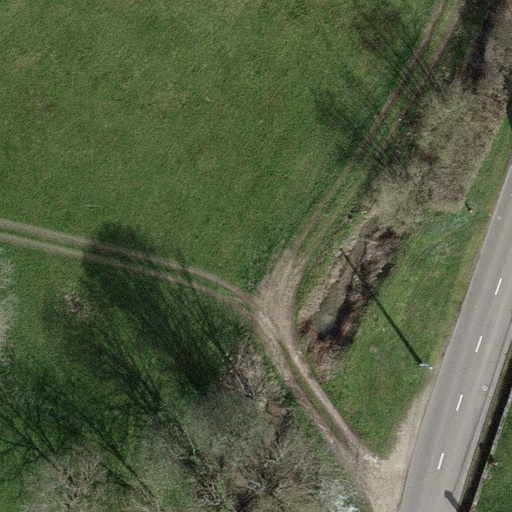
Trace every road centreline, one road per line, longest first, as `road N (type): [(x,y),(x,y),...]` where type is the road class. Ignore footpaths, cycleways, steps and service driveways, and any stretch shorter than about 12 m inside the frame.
road 1 (track): [(385,511),(292,368),(276,301),(310,230),(452,0)]
road 2 (tertiary): [(511,258),(430,511)]
